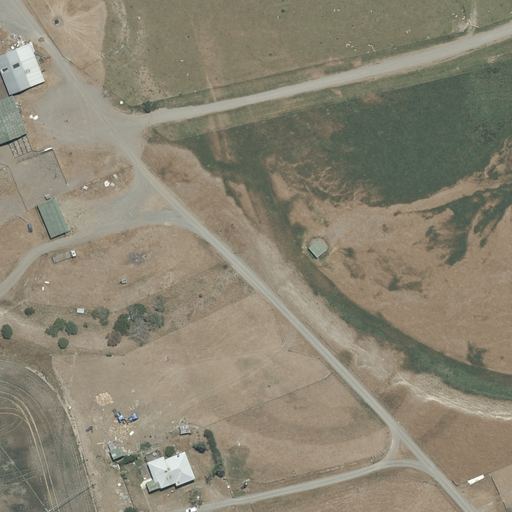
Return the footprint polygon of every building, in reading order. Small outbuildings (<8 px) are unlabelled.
[(46,81),(31,43),(0,54),(0,66),(11,94),(46,81)] [(0,103),(0,145),(27,135),(13,98),(0,103)] [(68,231),(55,197),(39,204),(53,237),(68,231)] [(328,249),(320,239),(310,247),(318,257),(328,249)] [(191,425),(181,427),(183,435),(193,433),(191,425)] [(124,456),(120,446),(111,450),(115,460),(124,456)] [(197,479),(187,451),(167,459),(166,457),(149,463),(155,480),(146,483),(150,493),(177,484),(178,486),(197,479)] [(490,486),(486,475),(470,481),(475,492),(490,486)]
